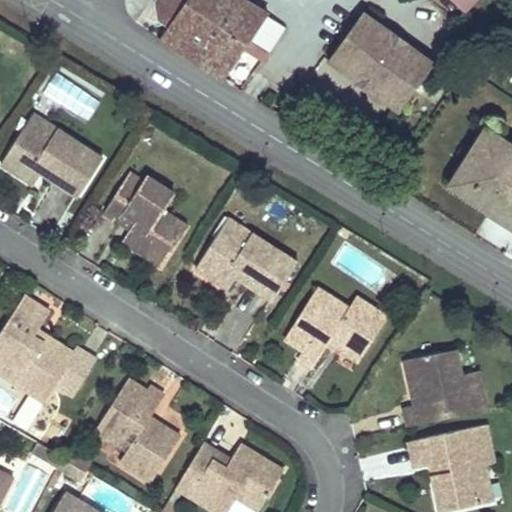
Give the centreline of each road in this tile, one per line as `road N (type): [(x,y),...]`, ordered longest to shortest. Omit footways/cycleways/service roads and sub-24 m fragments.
road 1 (secondary): [(511,283),(52,0)]
road 2 (residential): [(0,240),(312,434),(322,500),(316,511)]
